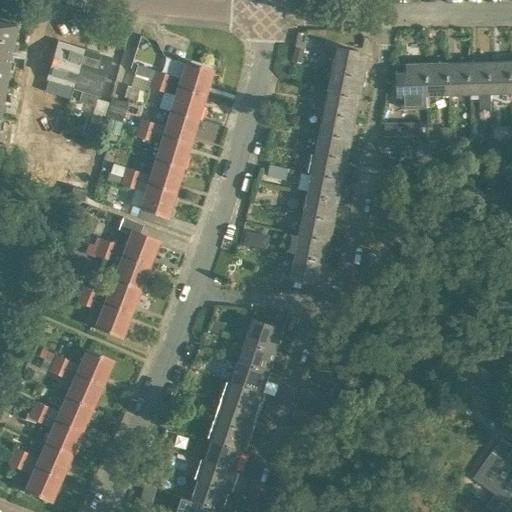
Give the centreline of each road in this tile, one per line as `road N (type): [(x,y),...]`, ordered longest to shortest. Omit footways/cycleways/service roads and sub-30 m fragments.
road 1 (residential): [(326,303),(339,289),(388,10)]
road 2 (residential): [(198,291),(270,14)]
road 3 (residential): [(97,511),(198,291)]
road 4 (residential): [(240,511),(301,332),(326,303)]
road 5 (residential): [(134,0),(270,14)]
road 6 (residential): [(326,303),(198,291)]
road 7 (residential): [(388,10),(511,7)]
